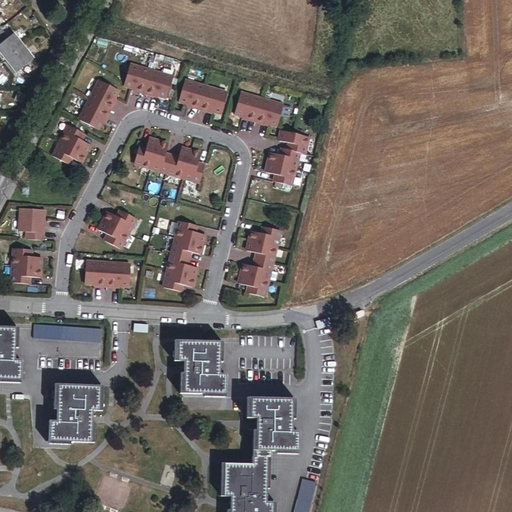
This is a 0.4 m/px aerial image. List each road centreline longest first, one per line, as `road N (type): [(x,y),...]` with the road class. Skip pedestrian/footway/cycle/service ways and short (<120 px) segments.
road 1 (residential): [(63,307),(67,244),(127,125),(146,119),(244,152),(208,317)]
road 2 (tertiary): [(0,176),(94,0)]
road 3 (residential): [(208,317),(273,318),(377,284)]
road 4 (unclassified): [(377,284),(511,209)]
road 5 (residential): [(63,307),(208,317)]
